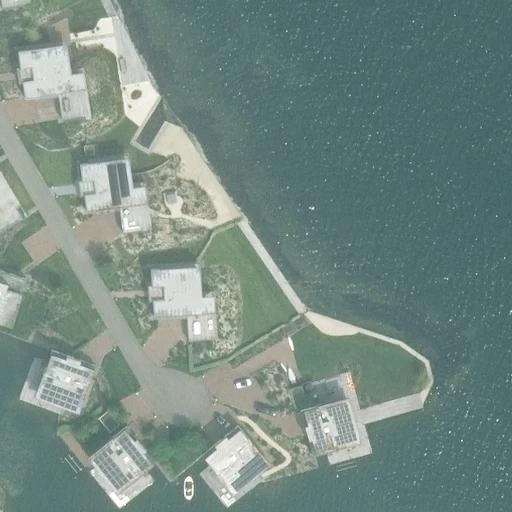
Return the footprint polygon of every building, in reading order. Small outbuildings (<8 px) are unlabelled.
[(86,89),(82,68),(66,71),(63,44),(17,51),(25,99),(57,94),(86,89)] [(128,184),(125,158),(79,164),(86,212),(119,207),(147,203),(144,182),(128,184)] [(0,233),(27,218),(0,172),(0,233)] [(215,313),(213,292),(197,293),(196,266),(150,269),(153,317),(186,315),(215,313)] [(11,274),(12,274),(5,271),(4,272),(0,270),(0,319),(11,323),(26,279),(11,274)] [(46,376),(39,394),(79,409),(87,387),(88,387),(90,380),(95,366),(51,350),(51,352),(47,363),(44,369),(42,375),(46,376)] [(314,406),(314,407),(299,411),(312,455),(314,454),(325,451),(332,450),(338,449),(337,445),(356,439),(344,398),(321,405),(321,404),(314,406)] [(115,435),(114,435),(109,439),(109,440),(90,455),(117,488),(132,476),(135,479),(140,475),(139,475),(144,471),(153,463),(155,462),(126,426),(115,435)] [(233,488),(240,483),(267,462),(252,443),(252,442),(247,437),(238,426),(202,455),(210,465),(215,471),(214,471),(218,476),(221,473),(233,488)]
